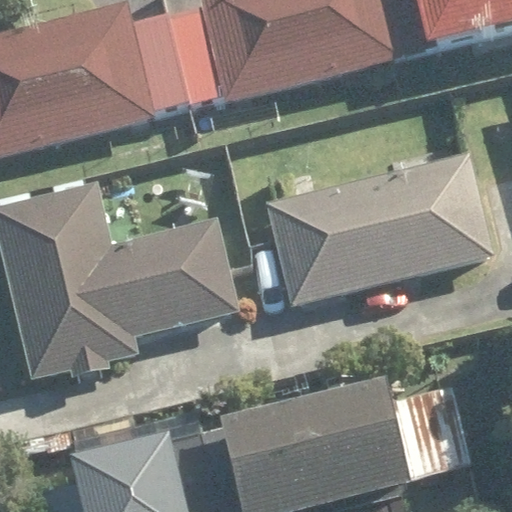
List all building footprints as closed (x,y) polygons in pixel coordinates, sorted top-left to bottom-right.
[(511,0),(192,0),(199,29),(128,42),(125,27),(0,51),(0,167),(152,138),(149,125),(511,53),(511,0)] [(267,218),(289,316),(489,271),(467,173),(267,218)] [(89,202),(0,226),(0,281),(32,400),(136,371),(132,355),(238,326),(212,233),(105,262),(89,202)] [(399,511),(397,501),(469,484),(449,402),(377,419),(375,409),(199,452),(213,511),(399,511)] [(170,511),(159,458),(194,451),(187,419),(65,445),(73,484),(54,488),(57,500),(33,505),(34,511),(170,511)]
